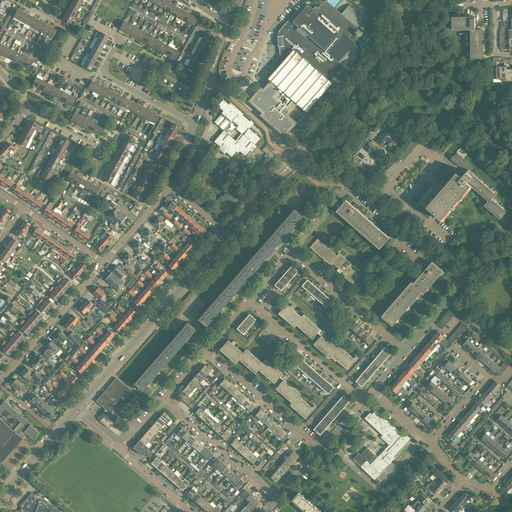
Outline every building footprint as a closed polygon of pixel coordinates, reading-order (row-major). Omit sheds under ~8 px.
[(166,0),(163,0),(160,7),(166,10),(170,2),(166,0)] [(272,73),(267,79),(270,81),(297,105),(306,112),(329,86),(331,83),(329,82),(332,79),(332,78),(331,78),(331,77),(334,74),(335,75),(343,67),(345,69),(360,51),(354,45),(355,43),(354,42),(357,38),(359,37),(359,35),(366,27),(361,23),(365,19),(349,5),(341,14),(334,9),(326,1),(323,1),(317,8),(315,6),(312,9),(307,4),(305,7),(299,14),(297,17),(293,14),(290,17),(291,18),(290,19),(289,19),(282,27),(283,28),(279,32),(279,36),(277,36),(277,38),(277,41),(278,47),(279,47),(279,56),(270,67),(274,71),(273,72),(272,73)] [(170,3),(170,2),(166,10),(165,11),(171,14),(175,6),(170,3)] [(80,7),(72,3),(69,8),(77,12),(80,7)] [(175,6),(171,14),(176,17),(181,9),(175,6)] [(77,12),(69,8),(66,14),(74,18),(77,12)] [(13,17),(19,20),(23,12),(17,9),(13,17)] [(181,9),(176,17),(182,20),(186,12),(181,9)] [(23,12),(19,20),(24,23),(29,15),(23,12)] [(186,12),(182,20),(187,23),(191,15),(186,12)] [(71,24),(74,18),(66,14),(63,20),(71,24)] [(29,15),(24,23),(30,26),(34,18),(29,15)] [(198,18),(191,15),(187,23),(193,26),(198,18)] [(475,26),(475,17),(452,17),(452,30),(470,30),(470,36),(471,59),(483,59),(483,31),(475,31),(475,26)] [(34,18),(30,26),(36,29),(40,21),(34,18)] [(40,21),(36,29),(41,32),(45,24),(40,21)] [(120,29),(125,32),(129,24),(124,21),(120,29)] [(45,24),(41,32),(47,35),(51,27),(45,24)] [(130,35),(135,27),(129,24),(125,32),(130,35)] [(57,30),(51,27),(47,35),(45,38),(48,39),(49,36),(53,38),(57,30)] [(136,38),(140,30),(135,27),(130,35),(136,38)] [(140,30),(136,38),(142,41),(146,33),(140,30)] [(148,30),(146,33),(142,41),(147,44),(151,36),(153,33),(148,30)] [(109,36),(101,32),(98,31),(95,36),(98,38),(106,42),(109,36)] [(205,32),(202,38),(210,43),(213,37),(205,32)] [(147,45),(152,47),(156,40),(151,37),(152,36),(151,36),(147,44),(148,44),(147,45)] [(106,42),(98,38),(97,40),(95,44),(103,48),(106,42)] [(210,43),(202,38),(199,44),(207,48),(210,43)] [(156,40),(152,47),(158,50),(162,43),(156,40)] [(92,49),(100,54),(103,48),(95,44),(92,43),(89,48),(92,49)] [(162,43),(158,50),(164,53),(168,46),(162,43)] [(169,56),(173,49),(175,46),(169,43),(168,46),(164,53),(169,56)] [(207,48),(199,44),(196,49),(204,53),(207,48)] [(6,57),(10,49),(5,46),(1,54),(6,57)] [(10,49),(6,57),(12,60),(16,52),(10,49)] [(18,49),(16,52),(12,60),(17,63),(22,55),(23,52),(18,49)] [(100,54),(92,49),(89,55),(97,59),(100,54)] [(180,52),(173,49),(169,56),(175,60),(180,52)] [(204,53),(196,49),(193,55),(201,59),(204,53)] [(22,55),(17,63),(23,66),(27,58),(22,55)] [(97,59),(89,55),(86,60),(94,65),(97,59)] [(201,59),(193,55),(190,60),(198,65),(201,59)] [(27,58),(23,66),(29,69),(33,61),(27,58)] [(494,81),(502,81),(502,78),(502,67),(496,67),(496,62),(496,58),(493,58),(493,67),(496,67),(496,76),(494,76),(494,81)] [(91,71),(94,65),(86,60),(83,66),(91,71)] [(195,70),(198,65),(190,60),(187,66),(195,70)] [(37,61),(36,63),(33,61),(29,69),(34,72),(38,64),(40,65),(41,63),(37,61)] [(163,78),(170,82),(174,74),(168,70),(163,78)] [(170,82),(176,85),(180,77),(174,74),(170,82)] [(176,85),(182,88),(186,81),(180,77),(176,85)] [(32,85),(38,88),(42,81),(36,78),(32,85)] [(42,81),(38,88),(43,91),(47,84),(42,81)] [(87,89),(93,91),(97,84),(91,81),(87,89)] [(186,81),(182,88),(189,92),(193,84),(186,81)] [(262,89),(260,87),(247,101),(261,113),(259,115),(271,126),(271,125),(273,126),(272,127),(284,137),(296,123),(288,115),(297,105),(270,81),(265,86),(264,88),(262,89)] [(47,84),(43,91),(49,94),(53,87),(54,85),(51,84),(51,86),(47,84)] [(97,84),(93,91),(98,94),(102,87),(97,84)] [(53,87),(49,94),(54,97),(58,90),(53,87)] [(102,87),(98,94),(104,97),(108,90),(102,87)] [(58,90),(54,97),(60,100),(64,93),(58,90)] [(109,100),(113,93),(108,90),(104,97),(109,100)] [(64,93),(60,100),(65,103),(69,96),(64,93)] [(115,103),(119,96),(113,93),(109,100),(115,103)] [(74,95),(73,98),(69,96),(65,103),(71,107),(75,99),(77,96),(74,95)] [(121,106),(125,99),(119,96),(115,103),(121,106)] [(121,106),(127,109),(131,101),(125,98),(125,99),(121,106)] [(235,140),(223,130),(223,131),(215,139),(213,142),(216,144),(219,147),(219,148),(218,149),(221,151),(224,154),(226,153),(231,158),(232,156),(236,152),(238,154),(239,152),(245,157),(249,151),(251,153),(257,147),(255,145),(255,144),(260,139),(249,129),(254,123),(250,121),(249,122),(242,115),(243,114),(230,103),(228,105),(223,100),(217,106),(223,111),(222,112),(223,112),(227,117),(230,119),(229,120),(232,122),(232,121),(238,126),(235,129),(241,134),(237,139),(235,140)] [(131,101),(127,109),(132,111),(136,104),(131,101)] [(138,114),(142,107),(136,104),(132,111),(138,114)] [(142,107),(138,114),(143,117),(148,110),(142,107)] [(148,110),(143,117),(149,120),(153,113),(148,110)] [(70,120),(76,123),(80,116),(74,112),(70,120)] [(227,117),(223,112),(221,114),(220,116),(219,116),(218,118),(214,122),(217,125),(223,129),(228,123),(225,120),(227,117)] [(82,113),(80,116),(76,123),(82,126),(87,116),(82,113)] [(159,116),(153,113),(149,120),(155,124),(159,116)] [(87,116),(82,126),(87,129),(91,122),(93,119),(87,116)] [(121,119),(115,116),(114,117),(112,121),(118,124),(119,122),(120,122),(121,119)] [(30,120),(27,126),(35,130),(38,124),(30,120)] [(97,124),(93,132),(99,135),(104,125),(98,121),(97,124)] [(91,122),(87,129),(93,132),(97,124),(91,122)] [(172,123),(169,128),(176,133),(179,127),(172,123)] [(24,132),(31,136),(35,130),(27,126),(24,132)] [(176,133),(169,128),(166,134),(173,138),(176,133)] [(391,133),(387,129),(377,140),(381,144),(386,139),(388,140),(391,137),(389,136),(391,133)] [(21,137),(28,142),(31,136),(24,132),(21,137)] [(173,138),(166,134),(163,140),(170,144),(173,138)] [(127,135),(124,141),(131,145),(134,139),(127,135)] [(25,147),(28,142),(21,137),(18,143),(25,147)] [(62,138),(59,143),(67,148),(70,142),(62,138)] [(391,151),(399,141),(397,139),(394,142),(392,140),(388,144),(391,146),(388,148),(391,151)] [(170,144),(163,140),(160,145),(167,149),(170,144)] [(121,146),(128,150),(131,145),(124,141),(121,146)] [(381,152),(368,141),(365,144),(365,145),(366,146),(364,148),(369,152),(371,150),(378,156),(381,152)] [(56,149),(64,153),(67,148),(59,143),(56,149)] [(9,144),(2,150),(7,154),(9,156),(15,149),(13,146),(12,147),(9,144)] [(167,149),(160,145),(157,151),(164,155),(167,149)] [(118,152),(125,156),(128,150),(121,146),(118,152)] [(53,154),(61,159),(64,153),(56,149),(53,154)] [(161,160),(164,155),(157,151),(154,156),(161,160)] [(118,152),(115,157),(122,161),(125,156),(118,152)] [(454,155),(450,159),(459,166),(460,166),(461,168),(457,173),(456,173),(456,174),(445,187),(441,184),(440,185),(424,204),(427,207),(442,220),(442,219),(471,186),(472,185),(490,201),(487,205),(500,217),(501,218),(507,211),(506,210),(506,211),(493,199),(497,194),(496,194),(474,175),(474,174),(471,172),(475,168),(457,153),(454,156),(454,155)] [(50,160),(58,164),(61,159),(53,154),(50,160)] [(122,161),(115,157),(112,163),(119,167),(122,161)] [(365,168),(354,159),(351,163),(362,172),(365,168)] [(47,166),(55,170),(58,164),(50,160),(47,166)] [(151,162),(148,168),(155,172),(158,166),(151,162)] [(119,167),(112,163),(109,169),(117,173),(119,167)] [(44,171),(52,175),(55,170),(47,166),(44,171)] [(155,172),(148,168),(144,173),(152,178),(155,172)] [(106,174),(114,178),(117,173),(109,169),(106,174)] [(46,180),(49,181),(52,175),(44,171),(42,175),(38,173),(36,177),(44,183),(46,180)] [(66,180),(72,183),(76,175),(70,172),(66,180)] [(152,178),(144,173),(141,179),(149,183),(152,178)] [(111,184),(114,178),(106,174),(103,180),(111,184)] [(76,175),(72,183),(78,186),(82,178),(76,175)] [(82,178),(78,186),(83,189),(87,181),(82,178)] [(149,183),(141,179),(139,184),(146,189),(149,183)] [(9,182),(6,180),(2,185),(9,190),(13,183),(10,181),(9,182)] [(87,181),(83,189),(89,192),(93,184),(87,181)] [(99,187),(93,184),(89,192),(95,195),(99,187)] [(146,189),(139,184),(136,190),(143,194),(146,189)] [(19,196),(23,191),(20,189),(21,188),(17,185),(13,192),(19,196)] [(241,195),(232,186),(228,190),(223,197),(221,195),(216,201),(221,206),(220,207),(226,212),(241,195)] [(140,200),(143,194),(136,190),(132,196),(140,200)] [(26,193),(23,191),(19,196),(26,201),(30,194),(27,192),(26,193)] [(36,200),(39,195),(36,193),(34,196),(30,194),(26,201),(32,205),(36,200)] [(110,194),(109,193),(101,203),(111,211),(117,203),(108,196),(110,194)] [(36,200),(32,205),(39,210),(43,203),(40,201),(39,202),(36,200)] [(352,206),(346,200),(336,211),(376,246),(379,249),(389,238),(356,209),(359,206),(359,205),(358,206),(355,204),(352,206)] [(167,207),(172,211),(177,206),(172,202),(167,207)] [(43,213),(49,217),(53,211),(50,209),(51,208),(48,206),(43,213)] [(177,216),(182,210),(177,206),(172,211),(177,216)] [(3,211),(0,214),(6,218),(10,211),(4,207),(1,210),(3,211)] [(111,223),(116,228),(127,216),(123,212),(122,214),(117,209),(110,217),(113,221),(111,223)] [(291,212),(197,320),(206,327),(209,323),(210,321),(211,322),(212,321),(213,320),(212,319),(221,309),(222,310),(223,309),(224,308),(223,307),(231,297),(232,298),(233,297),(234,296),(233,295),(242,284),(243,285),(244,284),(245,283),(244,283),(253,272),(254,273),(255,272),(256,271),(255,270),(264,260),(265,261),(265,260),(266,259),(265,258),(274,248),(275,249),(276,248),(277,247),(276,246),(285,236),(286,237),(287,236),(288,235),(287,234),(296,223),(297,224),(297,223),(298,222),(297,222),(301,216),(294,209),(292,211),(291,212)] [(182,220),(186,214),(182,210),(177,216),(182,220)] [(53,211),(49,217),(56,221),(60,215),(57,213),(57,214),(53,211)] [(86,212),(83,215),(88,218),(87,220),(90,221),(93,217),(86,212)] [(186,224),(191,219),(186,214),(182,220),(186,224)] [(60,215),(56,221),(63,226),(66,220),(68,218),(65,215),(64,217),(60,215)] [(166,220),(164,222),(158,217),(155,220),(164,227),(166,224),(171,228),(173,225),(166,220)] [(191,228),(196,223),(191,219),(186,224),(191,228)] [(70,223),(66,220),(63,226),(69,230),(74,224),(70,222),(70,223)] [(162,229),(163,227),(155,220),(152,224),(158,229),(159,227),(162,229)] [(25,221),(20,227),(27,232),(28,229),(27,228),(30,224),(25,221)] [(196,232),(201,227),(196,223),(191,228),(196,232)] [(73,233),(80,237),(83,232),(80,230),(81,229),(77,226),(73,233)] [(16,234),(21,238),(24,234),(25,234),(27,232),(20,227),(16,234)] [(206,231),(201,227),(196,232),(201,237),(206,231)] [(36,237),(38,239),(43,233),(36,228),(32,234),(36,236),(36,237)] [(148,229),(145,232),(153,239),(155,237),(156,236),(148,229)] [(87,242),(91,235),(87,233),(88,232),(85,230),(83,232),(80,237),(87,242)] [(107,234),(102,240),(106,244),(112,237),(109,234),(110,234),(106,231),(105,232),(107,234)] [(152,241),(153,239),(145,232),(142,235),(151,242),(152,241)] [(46,243),(49,237),(43,233),(38,239),(41,241),(42,240),(46,243)] [(56,242),(49,237),(46,243),(49,245),(49,246),(51,248),(56,242)] [(13,238),(9,243),(16,247),(19,242),(13,238)] [(317,239),(310,248),(315,252),(322,243),(317,239)] [(101,251),(106,244),(102,240),(97,245),(95,243),(93,245),(96,248),(97,248),(101,251)] [(136,243),(135,244),(139,248),(143,251),(146,253),(148,250),(146,248),(145,247),(141,243),(138,241),(136,243)] [(56,249),(60,252),(63,247),(57,242),(52,248),(55,250),(56,249)] [(188,242),(184,247),(190,251),(194,247),(188,242)] [(6,248),(12,252),(16,247),(9,243),(6,248)] [(322,243),(315,252),(320,257),(327,248),(322,243)] [(143,251),(135,244),(132,248),(138,253),(141,254),(142,253),(143,251)] [(64,259),(66,257),(70,251),(63,247),(60,252),(58,255),(64,259)] [(190,251),(184,247),(180,251),(186,256),(190,251)] [(3,253),(9,257),(12,252),(6,248),(3,253)] [(327,248),(320,257),(325,261),(333,253),(327,248)] [(176,252),(178,253),(176,256),(181,261),(186,256),(180,251),(178,250),(176,252)] [(76,256),(70,251),(66,257),(68,259),(69,258),(73,261),(73,260),(76,263),(79,259),(75,257),(76,256)] [(395,256),(400,260),(403,256),(398,252),(395,256)] [(0,256),(0,258),(5,262),(9,257),(3,253),(0,256)] [(128,253),(125,256),(133,263),(136,260),(134,258),(128,253)] [(333,264),(333,263),(340,255),(338,253),(336,256),(333,253),(325,261),(331,266),(333,264)] [(333,263),(333,264),(338,268),(345,260),(340,255),(333,263)] [(132,265),(133,263),(125,256),(122,260),(128,265),(131,267),(132,265)] [(181,261),(176,256),(172,261),(177,266),(181,261)] [(81,263),(77,268),(81,272),(86,266),(83,263),(84,262),(80,259),(79,261),(81,263)] [(345,260),(338,268),(343,273),(349,266),(349,267),(351,264),(345,260)] [(173,271),(177,266),(172,261),(168,266),(173,271)] [(392,325),(393,326),(421,293),(423,294),(444,271),(443,271),(432,261),(427,268),(423,265),(424,266),(421,270),(423,272),(413,283),(412,282),(382,316),(392,325)] [(118,265),(111,272),(119,279),(125,272),(126,272),(118,265)] [(298,271),(291,266),(287,271),(293,276),(298,271)] [(354,271),(349,267),(349,266),(343,273),(341,275),(347,280),(354,271)] [(67,274),(71,277),(72,275),(76,278),(81,272),(77,268),(72,273),(72,274),(69,272),(68,273),(67,274)] [(128,269),(125,272),(126,272),(132,278),(126,285),(129,288),(136,280),(138,277),(133,273),(128,269)] [(168,274),(162,269),(158,274),(164,278),(168,274)] [(154,274),(156,276),(154,278),(160,283),(164,278),(158,274),(153,270),(151,273),(153,274),(154,274)] [(293,276),(287,271),(283,276),(289,281),(293,276)] [(359,276),(354,271),(347,280),(352,284),(359,276)] [(111,272),(105,279),(117,290),(124,283),(119,279),(111,272)] [(289,281),(283,276),(278,280),(285,286),(289,281)] [(64,281),(62,283),(68,288),(72,283),(66,278),(64,281)] [(160,283),(154,278),(150,283),(155,288),(160,283)] [(10,279),(7,283),(15,287),(17,284),(10,279)] [(274,285),(281,291),(285,286),(278,280),(274,285)] [(301,286),(306,290),(312,284),(307,280),(301,286)] [(61,285),(59,287),(64,292),(68,288),(62,283),(60,281),(59,283),(61,285)] [(146,288),(151,293),(155,288),(150,283),(148,282),(146,284),(148,285),(146,288)] [(52,290),(50,287),(44,283),(43,284),(51,291),(52,290)] [(311,295),(316,288),(312,284),(306,290),(311,295)] [(25,298),(30,292),(25,287),(19,293),(25,298)] [(59,287),(55,292),(60,297),(64,292),(59,287)] [(105,293),(98,287),(93,294),(99,299),(105,293)] [(142,293),(147,297),(151,293),(146,288),(142,293)] [(316,299),(321,292),(316,288),(311,295),(316,299)] [(34,289),(31,292),(36,297),(39,294),(34,289)] [(55,292),(51,296),(56,301),(60,297),(55,292)] [(320,303),(326,297),(321,292),(316,299),(320,303)] [(137,298),(143,302),(147,297),(142,293),(137,298)] [(139,307),(143,302),(137,298),(135,296),(133,298),(131,300),(139,307)] [(323,300),(320,303),(323,305),(325,307),(326,307),(327,306),(328,305),(329,304),(330,302),(331,301),(329,299),(326,297),(323,300)] [(54,304),(48,299),(44,304),(49,309),(54,304)] [(93,304),(88,299),(83,305),(90,311),(92,310),(92,309),(90,307),(93,304)] [(98,303),(96,305),(106,314),(108,312),(103,307),(98,303)] [(45,313),(49,309),(44,304),(40,308),(45,313)] [(93,313),(94,312),(92,310),(90,311),(83,305),(79,309),(84,314),(83,314),(87,318),(91,313),(92,315),(93,314),(93,313)] [(278,314),(283,318),(291,310),(286,305),(278,314)] [(131,308),(126,313),(132,318),(136,313),(131,308)] [(100,309),(97,312),(102,318),(105,315),(100,309)] [(289,323),(296,314),(291,310),(283,318),(289,323)] [(37,311),(33,316),(39,321),(43,316),(37,311)] [(132,318),(126,313),(122,318),(128,322),(132,318)] [(249,314),(245,319),(251,325),(256,320),(249,314)] [(296,326),(301,319),(296,314),(289,323),(294,328),(296,326)] [(80,321),(73,315),(69,320),(76,327),(77,326),(80,323),(80,321)] [(33,316),(29,320),(35,325),(39,321),(33,316)] [(301,319),(296,326),(301,330),(309,321),(303,316),(301,319)] [(128,322),(122,318),(118,323),(124,327),(128,322)] [(251,325),(245,319),(241,324),(247,330),(251,325)] [(31,330),(35,325),(29,320),(25,325),(31,330)] [(78,329),(79,328),(77,326),(76,327),(69,320),(64,325),(69,330),(72,327),(76,332),(77,330),(78,331),(79,330),(78,329)] [(306,335),(314,326),(309,321),(301,330),(306,335)] [(134,384),(142,391),(143,389),(148,384),(158,372),(169,360),(179,348),(190,336),(195,329),(187,322),(134,384)] [(349,328),(354,332),(360,326),(355,322),(349,328)] [(119,332),(124,327),(118,323),(114,327),(119,332)] [(243,334),(247,330),(241,324),(236,329),(243,334)] [(27,334),(31,330),(25,325),(21,329),(27,334)] [(319,331),(314,326),(306,335),(312,339),(319,331)] [(359,337),(365,330),(360,326),(354,332),(359,337)] [(258,335),(260,337),(266,330),(264,328),(258,335)] [(105,332),(106,333),(104,335),(110,340),(114,335),(107,329),(105,332)] [(266,330),(260,337),(263,339),(269,332),(266,330)] [(364,341),(370,334),(365,330),(359,337),(364,341)] [(10,333),(13,335),(15,337),(20,342),(24,337),(19,332),(16,335),(11,331),(10,333)] [(60,331),(56,336),(62,342),(67,337),(65,335),(60,331)] [(438,331),(434,336),(446,347),(448,346),(441,340),(444,337),(438,331)] [(269,332),(263,339),(265,341),(271,334),(269,332)] [(71,346),(74,343),(78,347),(81,344),(70,334),(67,337),(69,339),(67,342),(71,346)] [(271,334),(265,341),(267,343),(273,336),(271,334)] [(375,338),(370,334),(364,341),(367,344),(369,345),(375,338)] [(100,340),(106,345),(110,340),(104,335),(100,340)] [(273,336),(267,343),(269,345),(275,338),(273,336)] [(313,345),(318,349),(326,341),(320,336),(313,345)] [(446,347),(434,336),(430,341),(436,346),(438,343),(444,348),(446,347)] [(20,342),(15,337),(11,341),(16,346),(20,342)] [(275,338),(269,345),(272,347),(278,340),(275,338)] [(463,345),(468,349),(472,343),(468,339),(463,345)] [(106,345),(100,340),(96,345),(102,350),(106,345)] [(280,342),(278,340),(272,347),(274,349),(280,342)] [(8,344),(7,346),(12,351),(16,346),(11,341),(8,344)] [(47,346),(48,348),(55,354),(56,354),(60,349),(51,341),(47,346)] [(246,351),(243,355),(227,341),(219,350),(235,364),(239,360),(243,364),(254,374),(256,372),(258,370),(274,384),(281,375),(265,361),(262,365),(246,351)] [(326,341),(318,349),(324,354),(331,345),(326,341)] [(436,346),(430,341),(426,346),(432,351),(436,346)] [(472,343),(468,349),(472,353),(477,347),(472,343)] [(102,350),(96,345),(92,350),(97,354),(102,350)] [(336,350),(331,345),(324,354),(329,359),(331,356),(336,350)] [(8,355),(12,351),(7,346),(3,350),(8,355)] [(432,351),(426,346),(422,350),(428,355),(432,351)] [(336,350),(331,356),(336,361),(343,352),(338,347),(336,350)] [(385,347),(380,352),(387,358),(391,352),(385,347)] [(477,347),(472,353),(477,357),(481,351),(477,347)] [(52,357),(55,354),(48,348),(43,354),(47,356),(45,359),(49,363),(50,363),(53,366),(55,364),(52,361),(53,359),(52,357)] [(481,351),(477,357),(481,361),(481,360),(486,355),(488,353),(483,349),(481,351)] [(97,354),(92,350),(88,354),(93,359),(97,354)] [(428,355),(422,350),(418,355),(424,360),(428,355)] [(341,365),(349,357),(343,352),(336,361),(341,365)] [(387,358),(380,352),(376,357),(382,363),(387,358)] [(93,359),(88,354),(84,359),(89,364),(93,359)] [(44,361),(37,355),(33,360),(42,368),(42,367),(43,368),(45,366),(42,364),(44,361)] [(424,360),(418,355),(414,360),(420,365),(424,360)] [(486,364),(490,359),(486,355),(481,360),(486,364)] [(352,360),(349,357),(341,365),(347,370),(358,358),(355,356),(352,360)] [(372,362),(378,367),(382,363),(376,357),(372,362)] [(294,364),(299,369),(305,362),(299,358),(294,364)] [(80,364),(85,368),(89,364),(84,359),(80,364)] [(491,359),(490,359),(486,364),(491,368),(495,363),(491,359)] [(29,364),(36,370),(38,368),(40,370),(43,368),(42,367),(42,368),(33,360),(29,364)] [(420,365),(414,360),(410,364),(416,370),(420,365)] [(446,365),(444,363),(442,366),(442,368),(444,369),(445,369),(446,368),(449,370),(454,365),(453,365),(454,364),(454,363),(453,362),(452,362),(451,363),(449,361),(446,365)] [(304,373),(309,366),(305,362),(299,369),(304,373)] [(368,367),(374,372),(378,367),(372,362),(368,367)] [(497,370),(499,367),(500,367),(495,363),(491,368),(495,372),(497,370)] [(81,373),(85,368),(80,364),(75,369),(81,373)] [(410,364),(406,369),(412,374),(414,371),(417,373),(418,372),(416,370),(410,364)] [(207,366),(205,365),(201,369),(207,374),(211,370),(207,366)] [(454,365),(449,370),(453,374),(458,369),(454,365)] [(308,377),(314,371),(309,366),(304,373),(308,377)] [(363,371),(370,377),(374,372),(368,367),(363,371)] [(31,379),(28,376),(31,372),(26,368),(21,374),(25,378),(24,379),(28,382),(31,379)] [(197,374),(203,379),(207,374),(201,369),(197,374)] [(402,374),(408,379),(412,374),(406,369),(402,374)] [(453,379),(456,376),(458,378),(463,373),(458,369),(453,374),(451,377),(453,379)] [(313,381),(319,375),(314,371),(308,377),(313,381)] [(359,376),(366,382),(370,377),(363,371),(359,376)] [(41,378),(35,373),(33,375),(39,381),(41,378)] [(463,373),(458,378),(463,382),(467,377),(463,373)] [(193,378),(199,383),(203,379),(197,374),(193,378)] [(402,374),(398,378),(404,384),(406,381),(409,383),(410,381),(408,379),(402,374)] [(73,375),(69,379),(74,384),(78,379),(73,375)] [(318,386),(324,379),(319,375),(313,381),(318,386)] [(435,376),(437,378),(433,383),(432,381),(427,387),(431,391),(436,385),(440,381),(442,379),(437,375),(435,376)] [(361,387),(366,382),(359,376),(355,381),(361,387)] [(467,377),(463,382),(459,387),(457,389),(461,393),(463,391),(461,389),(465,384),(467,386),(472,381),(467,377)] [(116,378),(96,401),(107,411),(99,420),(109,429),(114,422),(108,416),(122,399),(126,403),(127,404),(135,395),(116,378)] [(199,383),(193,378),(189,382),(195,387),(199,383)] [(219,384),(224,388),(229,382),(224,378),(219,384)] [(398,378),(394,383),(400,388),(402,390),(404,388),(402,386),(404,384),(398,378)] [(27,386),(26,388),(23,386),(23,385),(16,379),(11,385),(18,391),(21,388),(24,390),(23,390),(25,392),(29,388),(27,386)] [(74,384),(69,379),(65,384),(70,389),(74,384)] [(323,390),(329,383),(324,379),(318,386),(323,390)] [(297,397),(299,394),(282,380),(275,389),(280,393),(291,403),(289,405),(305,419),(316,407),(314,405),(310,409),(297,397)] [(500,389),(502,387),(501,386),(495,381),(491,386),(497,390),(499,388),(500,389)] [(195,387),(189,382),(186,387),(191,392),(195,387)] [(229,382),(224,388),(228,392),(233,386),(229,382)] [(333,387),(329,383),(323,390),(328,394),(333,387)] [(390,388),(396,393),(398,395),(400,393),(401,392),(402,390),(400,388),(394,383),(390,388)] [(70,389),(65,384),(61,389),(66,393),(70,389)] [(431,391),(436,395),(441,389),(436,385),(431,391)] [(233,396),(238,390),(233,386),(228,392),(233,396)] [(495,393),(497,390),(491,386),(487,390),(493,395),(495,397),(497,395),(495,393)] [(182,391),(178,396),(182,400),(186,395),(188,396),(191,392),(186,387),(182,391)] [(62,398),(66,393),(61,389),(57,394),(62,398)] [(441,389),(436,395),(441,399),(445,393),(441,389)] [(237,400),(242,394),(238,390),(233,396),(237,400)] [(454,401),(452,399),(456,395),(458,396),(460,394),(455,390),(454,392),(450,397),(445,402),(450,406),(454,401)] [(483,395),(489,400),(493,395),(487,390),(483,395)] [(445,393),(441,399),(445,402),(450,397),(445,393)] [(241,404),(247,398),(242,394),(237,400),(241,404)] [(30,401),(35,405),(40,399),(36,395),(30,401)] [(342,395),(338,400),(344,406),(349,401),(342,395)] [(480,399),(485,404),(489,400),(483,395),(480,399)] [(246,407),(251,402),(247,398),(241,404),(246,407)] [(35,405),(39,410),(45,403),(40,399),(35,405)] [(476,404),(481,409),(483,407),(486,409),(488,407),(485,404),(480,399),(476,404)] [(344,406),(338,400),(334,405),(340,411),(344,406)] [(16,448),(17,448),(18,447),(18,446),(18,445),(18,444),(18,443),(22,439),(22,438),(19,435),(23,430),(25,431),(24,432),(28,435),(33,440),(39,433),(32,426),(33,426),(21,416),(4,401),(0,405),(0,462),(1,463),(1,462),(6,457),(14,448),(15,448),(16,448)] [(52,405),(50,407),(44,414),(49,418),(52,420),(56,415),(53,413),(56,410),(54,407),(57,404),(54,402),(52,405)] [(255,405),(251,402),(246,407),(250,411),(255,405)] [(408,408),(413,412),(418,406),(413,402),(408,408)] [(50,407),(45,403),(39,410),(44,414),(50,407)] [(480,413),(479,411),(481,409),(476,404),(472,408),(477,413),(479,415),(480,413)] [(199,417),(204,411),(206,409),(201,405),(200,407),(195,413),(199,417)] [(340,411),(334,405),(330,410),(336,416),(340,411)] [(418,406),(413,412),(418,416),(422,410),(418,406)] [(473,418),(477,413),(472,408),(468,413),(473,418)] [(502,424),(506,419),(511,412),(511,408),(504,417),(501,415),(497,420),(502,424)] [(204,420),(209,415),(210,413),(206,409),(204,411),(199,417),(204,420)] [(255,415),(259,419),(264,413),(260,409),(255,415)] [(336,416),(330,410),(325,415),(332,420),(336,416)] [(403,435),(389,422),(391,421),(390,420),(389,422),(376,410),(372,414),(370,412),(365,418),(383,435),(381,437),(389,445),(378,457),(367,447),(362,453),(363,454),(361,456),(358,453),(353,459),(375,480),(380,474),(378,472),(387,463),(389,464),(395,458),(393,457),(405,445),(410,439),(405,433),(403,435)] [(422,410),(418,416),(422,420),(427,414),(422,410)] [(163,413),(159,418),(166,424),(170,420),(163,413)] [(264,423),(269,417),(264,413),(259,419),(264,423)] [(464,418),(469,422),(473,418),(468,413),(464,418)] [(427,414),(422,420),(427,424),(433,416),(431,418),(427,414)] [(208,424),(213,419),(209,415),(204,420),(208,424)] [(332,420),(325,415),(321,420),(328,425),(332,420)] [(435,418),(433,416),(427,424),(431,428),(436,422),(433,420),(435,418)] [(268,427),(273,421),(269,417),(264,423),(268,427)] [(166,424),(159,418),(155,422),(161,427),(164,423),(166,425),(166,424)] [(460,422),(465,427),(469,422),(464,418),(460,422)] [(212,428),(217,422),(213,419),(208,424),(212,428)] [(506,428),(511,423),(506,419),(502,424),(506,428)] [(328,425),(321,420),(317,424),(323,430),(328,425)] [(273,431),(278,425),(273,421),(268,427),(273,431)] [(161,427),(155,422),(151,427),(157,432),(161,427)] [(217,432),(222,426),(217,422),(212,428),(217,432)] [(464,433),(466,431),(463,429),(465,427),(460,422),(456,427),(461,431),(464,433)] [(115,423),(110,429),(117,436),(123,430),(120,427),(115,423)] [(319,435),(323,430),(317,424),(313,429),(319,435)] [(364,427),(360,424),(345,443),(348,446),(364,427)] [(277,435),(282,429),(278,425),(273,431),(277,435)] [(181,437),(186,431),(182,427),(181,428),(179,426),(173,433),(180,439),(181,437)] [(221,436),(226,430),(222,426),(217,432),(221,436)] [(147,431),(153,436),(155,434),(156,435),(158,433),(157,432),(151,427),(147,431)] [(452,431),(457,436),(461,432),(464,434),(464,433),(461,431),(456,427),(452,431)] [(284,436),(287,433),(282,429),(277,435),(282,439),(280,440),(282,442),(286,438),(284,436)] [(481,439),(486,443),(491,437),(496,431),(494,429),(489,436),(486,433),(481,439)] [(231,434),(226,430),(221,436),(226,440),(231,434)] [(153,436),(147,431),(143,435),(149,441),(151,442),(155,438),(153,436)] [(181,437),(186,441),(191,435),(186,431),(181,437)] [(456,442),(453,440),(457,436),(452,431),(448,436),(451,438),(448,441),(453,446),(456,442)] [(149,448),(145,445),(149,441),(143,435),(133,447),(142,456),(149,448)] [(190,445),(195,439),(191,435),(186,441),(185,442),(186,441),(190,445)] [(491,447),(495,441),(491,437),(486,443),(491,447)] [(503,437),(498,443),(495,441),(491,447),(495,451),(500,445),(505,439),(503,437)] [(230,444),(235,448),(240,442),(235,438),(230,444)] [(195,449),(200,443),(195,439),(190,445),(195,449)] [(239,452),(244,446),(240,442),(235,448),(239,452)] [(197,454),(204,447),(200,443),(195,449),(197,451),(195,453),(197,454)] [(244,446),(239,452),(243,456),(249,450),(250,448),(245,444),(244,446)] [(500,454),(504,449),(500,445),(495,451),(500,454)] [(507,446),(505,449),(504,449),(500,454),(504,458),(511,449),(511,445),(510,448),(507,446)] [(203,456),(209,451),(204,447),(197,454),(202,458),(203,456)] [(294,452),(293,451),(289,455),(295,460),(303,451),(299,447),(294,452)] [(249,450),(243,456),(248,459),(253,453),(254,452),(250,448),(249,450)] [(209,451),(203,456),(206,459),(204,461),(206,463),(213,455),(209,451)] [(477,452),(475,451),(473,454),(470,452),(465,457),(470,461),(475,456),(475,455),(477,452)] [(252,463),(257,457),(253,453),(248,459),(252,463)] [(295,460),(289,455),(285,460),(291,465),(295,460)] [(151,463),(155,467),(162,460),(157,456),(151,463)] [(475,465),(479,459),(475,456),(470,461),(475,465)] [(262,461),(257,457),(252,463),(257,467),(262,461)] [(211,466),(215,470),(217,468),(222,462),(217,458),(211,466)] [(486,460),(484,459),(482,462),(479,459),(475,465),(478,468),(479,469),(484,463),(486,460)] [(160,471),(165,465),(161,461),(162,460),(155,467),(160,471)] [(291,465),(285,460),(281,464),(287,469),(291,465)] [(217,468),(221,472),(226,466),(222,462),(217,468)] [(484,473),(489,467),(484,463),(479,469),(484,473)] [(280,478),(284,474),(283,474),(278,469),(272,464),(270,466),(274,470),(275,470),(276,471),(274,473),(280,478)] [(287,469),(281,464),(278,469),(283,474),(287,469)] [(164,475),(169,469),(165,465),(160,471),(164,475)] [(226,466),(221,472),(226,476),(231,470),(226,466)] [(493,471),(489,467),(484,473),(489,477),(493,471)] [(169,479),(174,473),(169,469),(164,475),(169,479)] [(231,470),(226,476),(230,480),(235,474),(231,470)] [(442,480),(444,477),(438,473),(435,470),(432,474),(433,475),(430,478),(433,480),(443,489),(447,484),(442,480)] [(174,473),(169,479),(173,483),(178,477),(174,473)] [(276,482),(280,478),(274,473),(270,477),(276,482)] [(235,484),(240,478),(235,474),(230,480),(228,482),(233,486),(235,484)] [(178,477),(173,483),(178,487),(183,481),(178,477)] [(244,482),(240,478),(235,484),(239,488),(244,482)] [(186,481),(184,479),(183,481),(178,487),(182,490),(188,483),(189,484),(191,481),(189,479),(188,481),(187,480),(186,481)] [(443,489),(433,480),(430,484),(429,483),(426,487),(430,491),(432,488),(438,494),(443,489)] [(186,494),(191,498),(196,492),(191,488),(186,494)] [(196,492),(191,498),(195,502),(201,496),(202,494),(198,490),(196,493),(196,492)] [(321,511),(299,492),(296,495),(292,500),(297,505),(299,507),(299,506),(305,511),(321,511)] [(424,498),(420,503),(426,508),(431,503),(426,499),(428,496),(422,492),(420,494),(424,498)] [(60,511),(52,509),(53,506),(47,504),(48,503),(36,499),(37,495),(31,493),(20,506),(21,507),(19,511),(20,511),(60,511)] [(457,501),(465,508),(469,504),(466,502),(469,499),(463,494),(457,501)] [(252,496),(248,501),(255,507),(259,503),(259,502),(255,498),(256,498),(253,495),(252,496)] [(204,497),(203,498),(201,496),(195,502),(200,506),(206,498),(204,497)] [(204,510),(209,504),(207,502),(209,500),(207,498),(206,498),(200,506),(204,510)] [(247,500),(243,505),(245,506),(245,507),(251,511),(255,507),(248,501),(247,500)] [(421,511),(422,511),(426,508),(417,500),(413,505),(412,504),(410,506),(416,511),(421,511)] [(454,511),(461,511),(465,508),(457,501),(455,503),(450,508),(454,511)]
